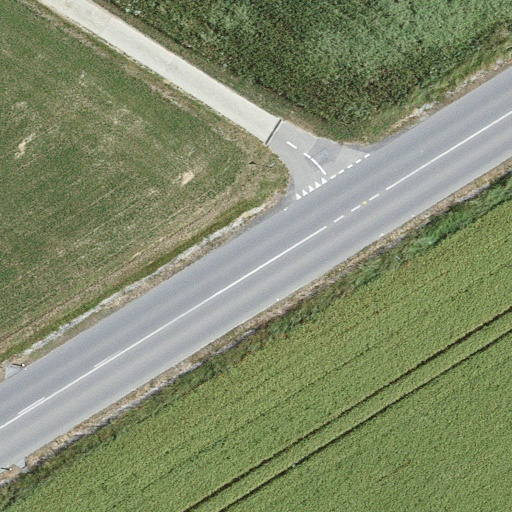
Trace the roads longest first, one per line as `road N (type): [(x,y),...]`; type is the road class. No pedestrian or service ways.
road 1 (tertiary): [(0,428),(511,113)]
road 2 (track): [(328,227),(0,6)]
